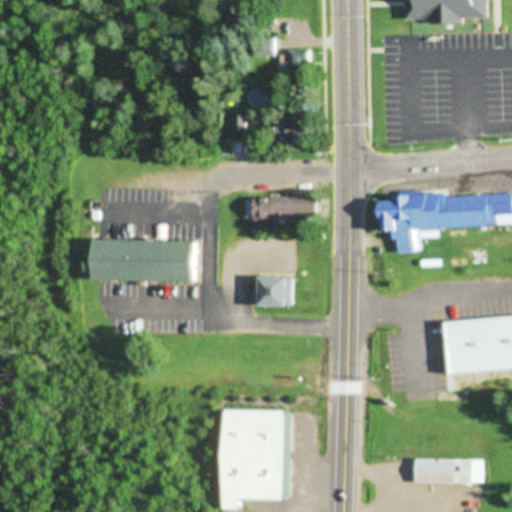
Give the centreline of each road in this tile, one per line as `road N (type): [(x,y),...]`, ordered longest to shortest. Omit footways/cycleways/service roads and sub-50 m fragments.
road 1 (primary): [(348,169),(344,511)]
road 2 (primary): [(345,0),(348,169)]
road 3 (tertiary): [(348,169),(511,157)]
